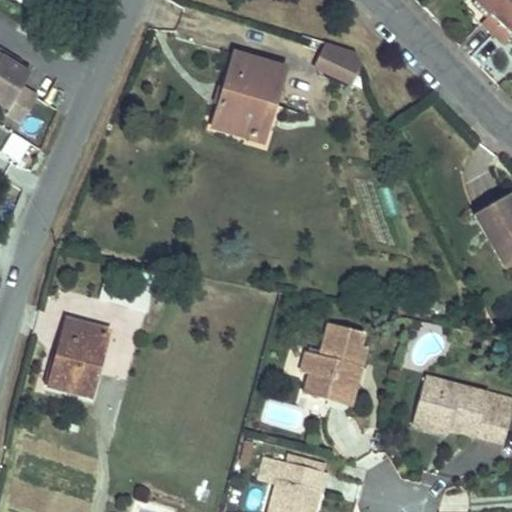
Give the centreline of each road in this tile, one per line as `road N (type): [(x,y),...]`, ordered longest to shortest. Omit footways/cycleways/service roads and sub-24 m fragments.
road 1 (tertiary): [(96,89),(41,217),(0,356)]
road 2 (residential): [(382,0),(511,126)]
